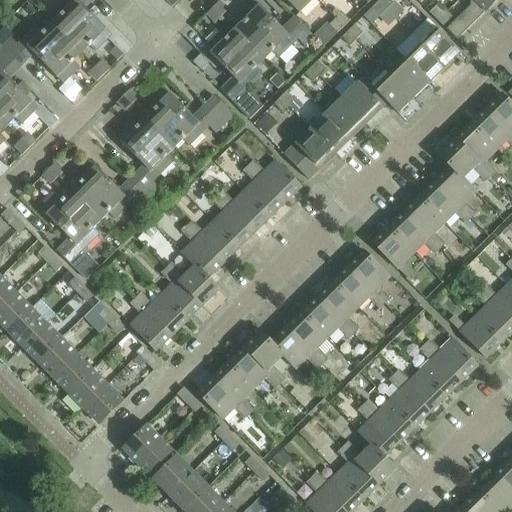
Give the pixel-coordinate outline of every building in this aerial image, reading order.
[(60,17),(52,25),(66,40),(91,16),(75,0),(65,0),(54,11),(60,17)] [(284,0),(299,15),(313,0),(284,0)] [(388,0),(381,0),(378,3),(387,11),(393,5),(388,0)] [(469,0),(470,7),(446,31),(457,41),(498,0),(469,0)] [(243,24),(235,31),(249,46),(274,22),(254,1),(237,17),(243,24)] [(219,3),(213,9),(221,17),(228,11),(219,3)] [(387,11),(378,3),(372,9),(380,17),(387,11)] [(430,14),(436,21),(445,12),(439,5),(430,14)] [(213,9),(207,15),(215,24),(221,17),(213,9)] [(445,12),(436,21),(443,27),(452,19),(445,12)] [(342,14),(335,20),(344,28),(350,22),(342,14)] [(91,16),(66,40),(81,55),(89,47),(95,53),(112,36),(91,16)] [(286,28),(282,31),(294,43),(298,40),(304,47),(313,38),(295,19),(286,28)] [(344,28),(335,20),(329,26),(337,35),(344,28)] [(428,20),(412,36),(445,69),(460,54),(428,20)] [(274,22),(249,46),(264,61),(272,53),(278,60),(279,58),(286,66),(298,54),(291,47),(294,43),(274,22)] [(22,43),(42,64),(66,40),(52,25),(44,33),(38,27),(22,43)] [(354,26),(348,33),(356,41),(362,35),(354,26)] [(205,49),(225,70),(249,46),(235,31),(227,39),(221,33),(205,49)] [(356,41),(348,33),(341,39),(349,47),(356,41)] [(396,51),(405,60),(429,85),(445,69),(412,36),(396,51)] [(11,40),(2,49),(21,68),(30,59),(11,40)] [(66,40),(42,64),(63,85),(79,68),(73,62),(81,55),(66,40)] [(256,69),(264,61),(249,46),(225,70),(233,79),(221,91),(250,121),(263,108),(246,90),(262,75),(256,69)] [(21,68),(2,49),(0,51),(0,64),(12,76),(21,68)] [(199,55),(191,62),(200,71),(208,64),(199,55)] [(405,60),(389,75),(414,100),(429,85),(405,60)] [(101,62),(95,68),(103,77),(110,70),(101,62)] [(317,63),(311,69),(319,77),(326,71),(317,63)] [(103,77),(95,68),(89,75),(97,83),(103,77)] [(319,77),(311,69),(305,75),(313,84),(319,77)] [(0,105),(17,89),(0,71),(0,105)] [(389,75),(373,90),(387,104),(398,115),(414,100),(389,75)] [(342,100),(366,125),(387,104),(373,90),(368,95),(358,84),(342,100)] [(17,89),(0,105),(0,120),(7,128),(15,120),(21,126),(38,110),(17,89)] [(153,112),(145,120),(160,134),(184,110),(164,90),(147,106),(153,112)] [(130,91),(123,97),(132,106),(138,100),(130,91)] [(287,93),(280,99),(289,108),(289,107),(295,101),(287,93)] [(511,105),(501,95),(485,111),(511,137),(511,105)] [(117,104),(125,112),(132,106),(123,97),(117,104)] [(214,98),(205,107),(224,126),(233,117),(214,98)] [(289,108),(280,99),(274,106),(282,114),(289,108)] [(295,101),(289,107),(296,114),(303,107),(296,100),(295,101)] [(342,100),(326,115),(351,140),(366,125),(342,100)] [(224,126),(205,107),(196,116),(215,134),(224,126)] [(184,110),(160,134),(175,149),(182,142),(188,148),(205,131),(184,110)] [(511,137),(485,111),(470,126),(496,153),(506,142),(511,148),(511,137)] [(326,115),(311,130),(335,155),(351,140),(326,115)] [(268,116),(258,126),(266,135),(277,124),(268,116)] [(115,138),(135,158),(160,134),(145,120),(137,127),(132,121),(115,138)] [(470,126),(454,141),(491,178),(496,173),(486,163),(496,153),(470,126)] [(311,130),(284,156),(299,171),(309,161),(319,171),(335,155),(311,130)] [(135,158),(144,167),(131,180),(150,198),(159,190),(152,183),(173,163),(167,157),(175,149),(160,134),(135,158)] [(27,135),(21,141),(29,150),(36,144),(27,135)] [(29,150),(21,141),(14,148),(23,156),(29,150)] [(438,157),(449,168),(450,167),(463,181),(463,180),(473,170),(486,183),(491,178),(454,141),(438,157)] [(299,171),(309,181),(319,171),(309,161),(299,171)] [(90,162),(65,187),(71,193),(86,207),(110,183),(90,162)] [(254,163),(249,168),(285,205),(301,189),(275,162),(264,173),(254,163)] [(55,164),(49,170),(57,179),(64,173),(55,164)] [(450,167),(449,168),(434,183),(470,220),(476,215),(465,204),(476,194),(463,180),(463,181),(450,167)] [(253,183),(243,193),(270,220),(285,205),(249,168),(243,173),(253,183)] [(43,177),(51,185),(57,179),(49,170),(43,177)] [(110,183),(86,207),(100,222),(108,214),(114,221),(134,201),(141,207),(150,198),(131,180),(119,192),(110,183)] [(434,183),(419,198),(445,225),(455,215),(465,225),(470,220),(434,183)] [(41,211),(61,232),(86,207),(71,193),(65,187),(41,211)] [(223,193),(218,198),(254,235),(270,220),(243,193),(233,203),(223,193)] [(223,213),(212,223),(239,250),(254,235),(218,198),(213,203),(223,213)] [(419,198),(403,213),(440,250),(445,245),(435,235),(445,225),(419,198)] [(70,240),(57,253),(76,271),(79,275),(92,262),(82,252),(98,236),(93,230),(100,222),(86,207),(61,232),(70,240)] [(8,211),(1,217),(10,225),(16,219),(8,211)] [(403,213),(388,228),(414,255),(424,245),(434,255),(440,250),(403,213)] [(16,219),(10,225),(19,235),(25,229),(16,219)] [(192,223),(187,228),(223,265),(239,250),(212,223),(202,233),(192,223)] [(223,265),(187,228),(182,233),(192,243),(181,254),(194,268),(194,267),(208,280),(223,265)] [(414,255),(388,228),(372,244),(398,271),(408,281),(413,276),(403,266),(414,255)] [(39,255),(48,264),(54,258),(45,249),(39,255)] [(363,252),(347,268),(384,305),(389,300),(379,290),(390,279),(363,252)] [(54,258),(48,264),(56,273),(63,267),(54,258)] [(172,265),(167,270),(203,307),(219,291),(208,280),(194,267),(194,268),(184,278),(172,265)] [(347,268),(332,283),(358,310),(369,300),(379,310),(384,305),(347,268)] [(171,285),(161,295),(188,322),(203,307),(167,270),(161,275),(171,285)] [(2,279),(0,280),(0,310),(17,294),(2,279)] [(69,286),(78,295),(84,288),(75,279),(69,286)] [(332,283),(317,298),(353,335),(358,330),(348,320),(358,310),(332,283)] [(486,287),(481,292),(511,323),(511,292),(506,287),(496,297),(486,287)] [(84,288),(78,295),(87,304),(93,297),(84,288)] [(486,307),(475,317),(502,344),(511,333),(511,323),(481,292),(476,297),(486,307)] [(17,294),(0,310),(0,326),(7,334),(32,309),(17,294)] [(141,295),(136,300),(172,337),(188,322),(161,295),(151,306),(141,295)] [(317,298),(301,313),(328,340),(338,330),(348,340),(353,335),(317,298)] [(172,337),(136,300),(131,305),(141,316),(130,326),(156,353),(172,337)] [(32,309),(7,334),(23,349),(47,325),(32,309)] [(99,317),(108,326),(115,319),(106,310),(99,317)] [(301,313),(286,328),(322,366),(327,360),(317,350),(328,340),(301,313)] [(502,344),(475,317),(464,328),(454,318),(449,322),(460,333),(459,333),(486,360),(502,344)] [(115,319),(108,326),(117,335),(123,328),(115,319)] [(47,325),(23,349),(38,364),(62,340),(47,325)] [(286,328),(271,343),(270,344),(283,357),(283,358),(296,371),(307,360),(317,371),(322,366),(286,328)] [(260,332),(244,348),(280,385),(285,380),(273,368),(283,358),(283,357),(270,344),(271,343),(260,332)] [(62,340),(38,364),(53,380),(77,356),(62,340)] [(430,342),(425,347),(461,384),(478,368),(451,341),(440,352),(430,342)] [(430,362),(419,372),(446,399),(461,384),(425,347),(420,352),(430,362)] [(136,354),(145,363),(152,357),(143,348),(136,354)] [(244,348),(228,363),(255,390),(265,380),(275,390),(280,385),(244,348)] [(77,356),(53,380),(68,395),(93,371),(77,356)] [(152,357),(145,363),(154,372),(160,366),(152,357)] [(228,363),(213,378),(249,416),(254,410),(244,400),(255,390),(228,363)] [(93,371),(68,395),(83,411),(108,386),(93,371)] [(399,372),(394,377),(431,414),(446,399),(419,372),(409,382),(399,372)] [(399,392),(389,402),(415,429),(431,414),(394,377),(389,382),(399,392)] [(249,416),(213,378),(197,394),(223,421),(234,410),(244,421),(249,416)] [(108,386),(83,411),(99,427),(123,402),(108,386)] [(184,390),(178,396),(187,405),(193,399),(184,390)] [(193,399),(187,405),(195,414),(202,408),(193,399)] [(368,402),(363,407),(400,444),(415,429),(389,402),(379,412),(368,402)] [(400,444),(363,407),(358,412),(368,422),(357,433),(370,447),(371,446),(384,460),(385,459),(400,444)] [(122,451),(138,467),(163,442),(147,426),(122,451)] [(215,434),(224,443),(230,437),(221,428),(215,434)] [(230,437),(224,443),(233,452),(239,446),(230,437)] [(163,442),(138,467),(153,482),(178,458),(163,442)] [(348,444),(343,449),(380,486),(396,470),(385,459),(384,460),(371,446),(370,447),(361,456),(348,444)] [(348,464),(338,474),(364,501),(380,486),(343,449),(338,454),(348,464)] [(281,451),(273,460),(280,468),(289,459),(281,451)] [(178,458),(153,482),(169,497),(193,473),(178,458)] [(245,465),(254,474),(260,467),(252,458),(245,465)] [(511,465),(508,462),(493,477),(511,496),(511,465)] [(260,467),(254,474),(263,483),(269,476),(260,467)] [(193,473),(169,497),(182,511),(184,511),(208,489),(193,473)] [(317,474),(312,479),(344,511),(353,511),(364,501),(338,474),(327,484),(317,474)] [(511,496),(493,477),(478,492),(496,511),(511,511),(511,496)] [(344,511),(312,479),(307,484),(317,495),(306,505),(312,511),(344,511)] [(208,489),(184,511),(215,511),(223,504),(208,489)] [(276,495),(284,504),(291,498),(282,489),(276,495)] [(496,511),(478,492),(462,508),(466,511),(496,511)] [(291,498),(284,504),(291,511),(294,511),(299,507),(291,498)]
